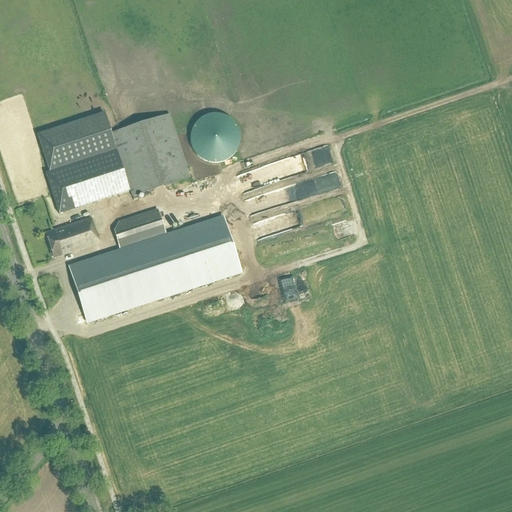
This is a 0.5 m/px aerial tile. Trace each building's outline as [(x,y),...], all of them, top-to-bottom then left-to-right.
[(59,215),(130,193),(111,134),(104,113),(37,136),(49,174),(45,175),(59,215)] [(189,136),(189,143),(191,150),(195,156),(201,161),(207,164),(214,165),(222,164),(228,161),(234,156),(238,150),(240,143),(240,136),(238,129),(234,123),(228,118),(221,115),(214,114),(207,115),(200,118),(195,123),(191,129),(189,136)] [(170,115),(111,134),(130,193),(131,198),(190,179),(170,115)] [(243,182),(254,181),(253,170),(242,171),(243,182)] [(250,195),(202,210),(206,222),(253,207),(250,195)] [(189,196),(179,197),(181,206),(190,205),(189,196)] [(119,254),(168,238),(167,233),(159,210),(118,223),(113,232),(119,254)] [(53,258),(99,243),(91,219),(46,234),(53,258)] [(168,238),(119,254),(72,268),(89,322),(243,274),(226,220),(168,238)]
